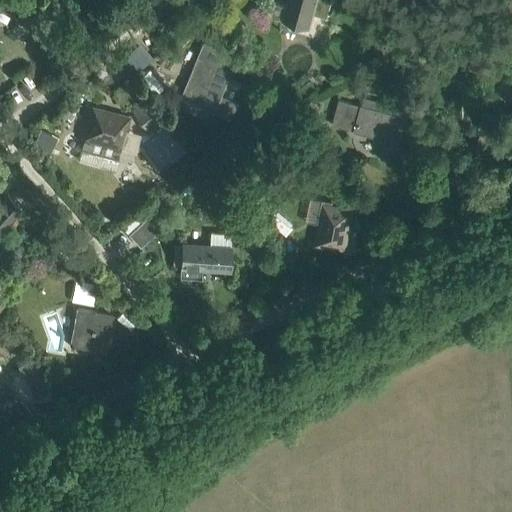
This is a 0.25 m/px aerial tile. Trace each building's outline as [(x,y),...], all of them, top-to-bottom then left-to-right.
[(8,0),(0,0),(0,8),(8,9),(8,0)] [(310,26),(317,0),(287,0),(286,5),(275,2),(271,14),(310,26)] [(143,42),(125,52),(133,67),(151,57),(143,42)] [(223,90),(236,58),(226,54),(227,52),(205,42),(191,77),(223,90)] [(137,83),(150,89),(158,72),(145,66),(137,83)] [(123,102),(140,94),(134,80),(117,89),(123,102)] [(511,90),(500,86),(496,96),(511,101),(511,90)] [(258,92),(259,116),(283,116),(282,91),(258,92)] [(167,121),(149,100),(135,112),(151,131),(155,128),(167,143),(177,133),(167,121)] [(301,109),(307,117),(320,109),(314,100),(301,109)] [(389,114),(351,102),(347,114),(359,117),(356,129),(383,137),(381,142),(397,146),(408,107),(392,103),(389,114)] [(91,105),(82,137),(121,149),(130,116),(91,105)] [(61,110),(61,115),(64,118),(69,118),(72,115),(72,110),(69,107),(64,107),(61,110)] [(498,116),(485,112),(480,127),(483,129),(476,151),(477,151),(474,159),(475,160),(478,151),(493,156),(493,157),(494,157),(497,149),(504,151),(509,137),(511,126),(511,122),(497,118),(498,116)] [(273,133),(279,143),(306,127),(300,117),(273,133)] [(58,137),(42,129),(35,142),(51,150),(58,137)] [(168,178),(175,187),(183,181),(189,177),(189,176),(200,170),(190,156),(180,162),(184,168),(177,172),(176,172),(168,178)] [(208,177),(222,194),(237,181),(222,164),(208,177)] [(0,230),(20,208),(8,197),(0,204),(0,230)] [(314,245),(346,251),(354,208),(322,201),(314,245)] [(144,220),(129,234),(140,246),(158,229),(147,217),(144,220)] [(201,268),(231,270),(233,243),(183,240),(183,243),(182,265),(182,275),(200,276),(201,268)] [(174,264),(182,265),(183,243),(175,242),(174,264)] [(7,261),(12,270),(24,264),(18,255),(7,261)] [(77,279),(73,298),(92,302),(96,283),(77,279)] [(70,343),(106,351),(114,313),(77,306),(70,343)] [(19,366),(27,381),(41,373),(32,358),(19,366)] [(34,389),(46,383),(39,372),(27,378),(34,389)]
